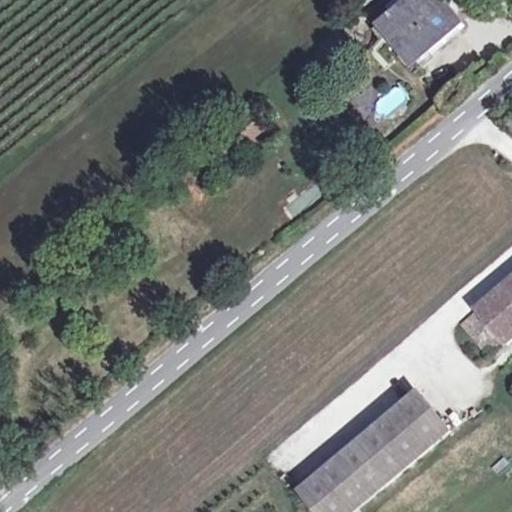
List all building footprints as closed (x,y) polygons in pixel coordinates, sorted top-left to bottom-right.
[(383,0),(371,10),(385,28),(416,0),(383,0)] [(416,0),(385,28),(392,36),(372,52),(377,58),(381,54),(396,42),(417,67),(465,27),(455,15),(471,1),(470,0),(416,0)] [(213,146),(227,164),(269,130),(257,113),(213,146)] [(464,324),(491,356),(507,343),(511,338),(511,282),(479,310),(464,324)] [(405,407),(291,505),(297,511),(359,511),(438,446),(405,407)]
